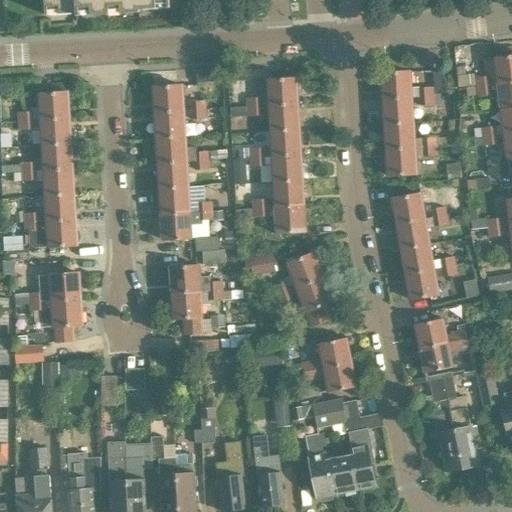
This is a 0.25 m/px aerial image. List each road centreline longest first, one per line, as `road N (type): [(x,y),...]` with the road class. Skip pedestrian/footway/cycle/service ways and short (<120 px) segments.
road 1 (residential): [(426,511),(411,488),(353,196),(343,37)]
road 2 (residential): [(124,325),(108,50)]
road 3 (residential): [(108,50),(343,37)]
road 4 (residential): [(343,37),(511,20)]
